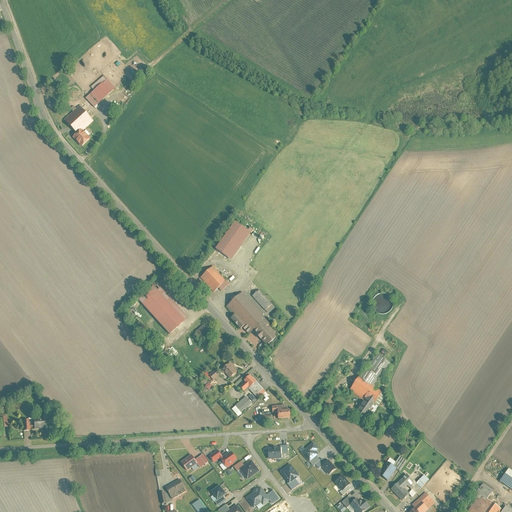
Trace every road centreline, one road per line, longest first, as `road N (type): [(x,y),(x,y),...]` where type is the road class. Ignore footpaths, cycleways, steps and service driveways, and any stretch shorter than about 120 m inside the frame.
road 1 (tertiary): [(311,423),(53,135),(1,0)]
road 2 (unclassified): [(0,449),(247,433)]
